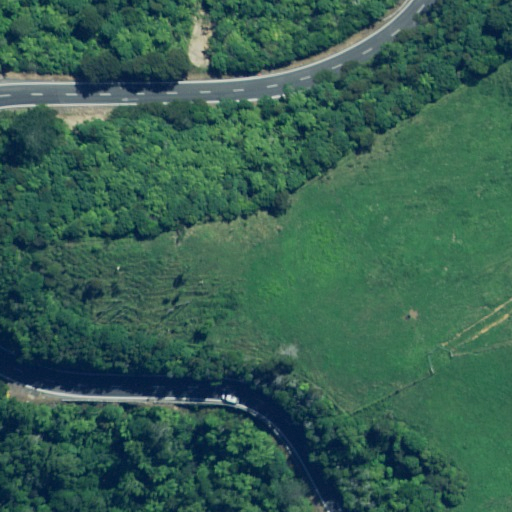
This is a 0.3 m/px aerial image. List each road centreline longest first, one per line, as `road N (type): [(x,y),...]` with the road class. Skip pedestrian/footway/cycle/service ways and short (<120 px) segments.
road 1 (primary): [(326,511),(273,419),(246,391),(214,378),(63,376),(0,358)]
road 2 (primary): [(0,84),(242,60),(348,0)]
